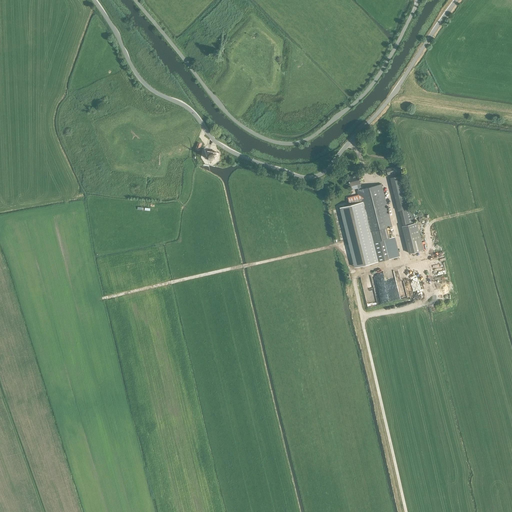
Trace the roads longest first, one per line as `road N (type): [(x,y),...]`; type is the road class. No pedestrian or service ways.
road 1 (track): [(405,511),(342,244),(98,300)]
road 2 (unclassified): [(93,0),(146,85),(187,107),(231,151),(305,177),(325,171),(388,100),(454,0)]
road 3 (unclassified): [(416,0),(367,91),(317,134),(294,143),(266,139),(234,120),(136,0)]
road 4 (track): [(104,338),(58,173)]
road 5 (track): [(158,254),(157,239),(181,202),(193,145),(205,128)]
